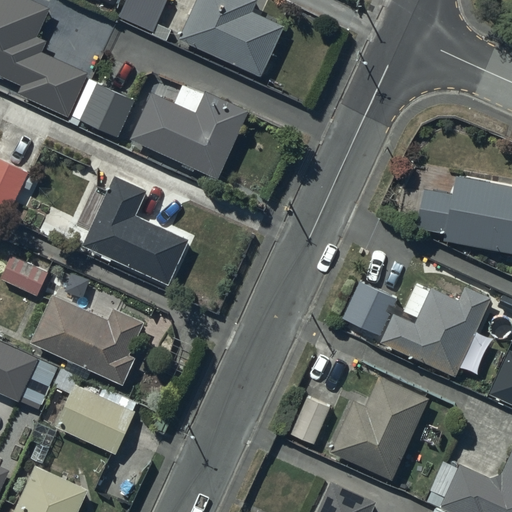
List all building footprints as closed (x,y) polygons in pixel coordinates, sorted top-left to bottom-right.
[(0,0),(0,69),(22,79),(18,88),(69,111),(89,67),(43,46),(48,35),(37,30),(51,1),(48,0),(0,0)] [(166,0),(123,0),(119,11),(155,27),(166,0)] [(253,0),(193,0),(178,32),(262,70),(285,20),(251,5),(253,0)] [(135,94),(97,77),(79,115),(117,133),(135,94)] [(154,87),(132,132),(217,173),(250,104),(205,83),(203,88),(184,79),(175,98),(154,87)] [(31,168),(0,153),(0,198),(13,205),(31,168)] [(148,183),(115,169),(109,184),(96,178),(82,209),(95,214),(84,239),(171,277),(191,232),(137,208),(148,183)] [(511,179),(458,169),(454,187),(424,181),(417,222),(444,227),(443,233),(511,245),(511,179)] [(50,267),(12,249),(1,272),(39,290),(50,267)] [(492,292),(464,280),(458,294),(431,282),(430,285),(416,278),(401,311),(393,307),(380,336),(456,371),(492,292)] [(110,314),(55,289),(33,336),(126,380),(139,352),(131,348),(146,316),(116,302),(110,314)] [(201,337),(178,327),(161,366),(184,376),(201,337)] [(39,352),(0,334),(0,385),(20,395),(39,352)] [(354,394),(330,444),(393,473),(430,393),(379,369),(365,399),(354,394)] [(78,380),(57,421),(117,451),(138,408),(134,406),(138,399),(102,382),(98,390),(78,380)] [(307,392),(291,428),(317,440),(333,404),(307,392)] [(511,511),(511,442),(500,469),(491,473),(459,459),(440,502),(435,500),(429,511),(511,511)] [(75,511),(89,483),(38,459),(12,511),(75,511)] [(0,492),(12,466),(0,460),(0,492)] [(368,511),(375,496),(331,476),(314,511),(368,511)]
